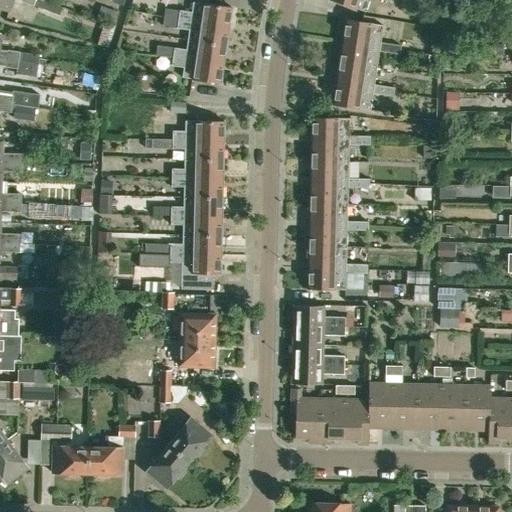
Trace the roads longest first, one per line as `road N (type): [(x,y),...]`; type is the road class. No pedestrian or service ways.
road 1 (residential): [(289,0),(276,81),(262,459)]
road 2 (residential): [(262,459),(511,463)]
